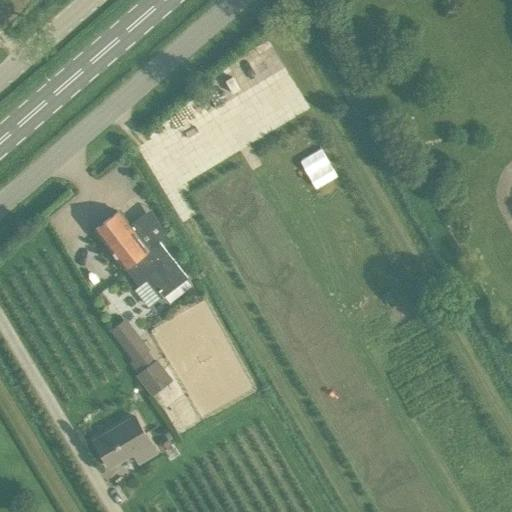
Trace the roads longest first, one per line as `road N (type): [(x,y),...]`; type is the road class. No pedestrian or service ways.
road 1 (track): [(358,511),(116,99)]
road 2 (unclassified): [(0,203),(234,0)]
road 3 (secondary): [(161,0),(0,139)]
